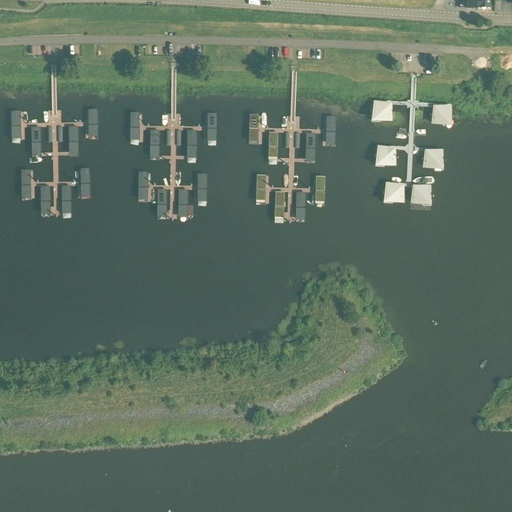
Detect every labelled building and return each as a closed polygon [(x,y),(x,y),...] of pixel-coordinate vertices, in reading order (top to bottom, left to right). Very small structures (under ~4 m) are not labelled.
[(467,0),(467,9),(490,9),(490,0),(467,0)] [(93,54),(90,54),(86,54),(86,72),(104,71),(104,54),(93,54)] [(142,54),(137,54),(135,54),(123,54),(123,71),(142,72),(142,54)] [(21,55),(17,55),(14,55),(3,55),(3,73),(21,72),(21,55)] [(225,55),(213,55),(211,55),(207,55),(206,72),(225,73),(225,55)] [(258,56),(256,56),(244,55),(244,73),(262,74),(263,56),(258,56)] [(334,58),(332,58),(327,58),(327,76),(345,76),(346,58),(334,58)] [(27,116),(36,116),(37,100),(21,99),(20,112),(17,112),(17,117),(27,118),(27,116)] [(93,101),(77,102),(77,118),(85,118),(86,120),(96,120),(96,115),(93,115),(93,101)] [(155,117),(155,101),(139,101),(139,115),(136,114),(136,120),(147,120),(146,117),(155,117)] [(214,102),(198,102),(198,118),(206,118),(206,120),(217,120),(217,115),(214,115),(214,102)] [(275,103),(259,103),(258,116),(256,116),(256,121),(266,122),(266,119),(274,119),(275,103)] [(331,105),(315,104),(315,120),(323,121),(323,123),(334,124),(334,118),(331,118),(331,105)] [(374,104),(371,129),(392,126),(392,106),(374,104)] [(452,107),(433,109),(431,128),(452,131),(452,107)] [(88,144),(72,145),(72,160),(81,160),(81,163),(91,163),(91,158),(88,158),(88,144)] [(159,145),(143,144),(143,158),(141,158),(141,163),(151,163),(151,160),(159,160),(159,145)] [(33,161),(41,162),(41,146),(25,145),(25,159),(22,158),(22,163),(32,164),(33,161)] [(206,146),(190,146),(190,162),(198,161),(198,164),(209,164),(209,159),(206,159),(206,146)] [(279,150),(263,149),(263,163),(260,162),(260,168),(271,168),(270,165),(279,166),(279,150)] [(326,149),(310,149),(310,165),(318,165),(318,167),(329,168),(329,162),(326,162),(326,149)] [(396,152),(377,150),(375,173),(396,170),(396,152)] [(443,152),(425,153),(423,171),(444,175),(443,152)] [(31,194),(31,200),(42,200),(42,197),(50,198),(50,182),(34,181),(34,195),(31,194)] [(78,181),(62,181),(62,197),(70,197),(70,200),(81,200),(81,195),(78,195),(78,181)] [(168,182),(152,181),(152,195),(149,195),(149,200),(160,200),(160,197),(168,198),(168,182)] [(196,182),(180,182),(180,198),(188,198),(188,200),(199,200),(198,195),(196,195),(196,182)] [(290,185),(274,184),(273,198),(270,198),(270,203),(281,203),(281,201),(289,201),(290,185)] [(316,186),(300,185),(300,201),(308,202),(308,204),(318,205),(318,199),(316,199),(316,186)] [(404,188),(386,187),(384,210),(405,207),(404,188)] [(431,188),(413,189),(410,207),(431,211),(431,188)]
